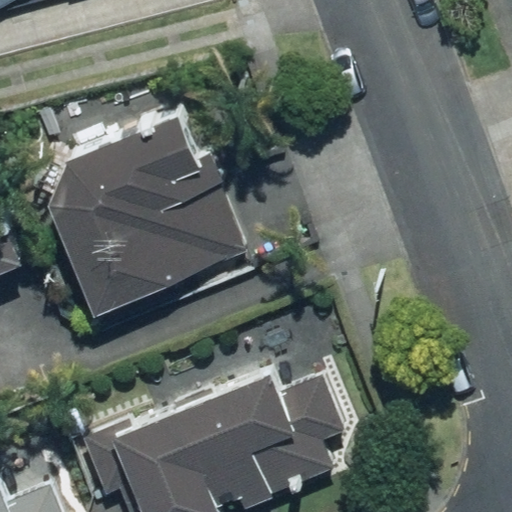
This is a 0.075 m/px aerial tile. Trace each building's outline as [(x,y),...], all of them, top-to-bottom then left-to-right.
[(0,0),(0,8),(14,0),(0,0)] [(198,100),(45,165),(105,306),(258,241),(198,100)] [(0,265),(28,253),(0,185),(0,265)] [(352,423),(330,365),(293,379),(285,355),(88,428),(109,485),(128,478),(140,511),(236,511),(348,471),(333,430),(352,423)] [(0,511),(74,511),(58,476),(18,494),(5,465),(0,467),(0,511)]
